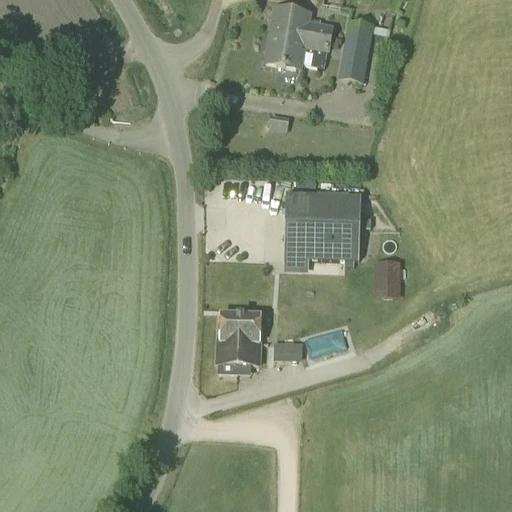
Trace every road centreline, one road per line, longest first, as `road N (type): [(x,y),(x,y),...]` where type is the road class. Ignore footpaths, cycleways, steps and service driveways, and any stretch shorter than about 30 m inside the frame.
road 1 (unclassified): [(140,511),(171,445),(183,382),(188,226),(169,111),(119,0)]
road 2 (unknown): [(0,91),(174,142)]
